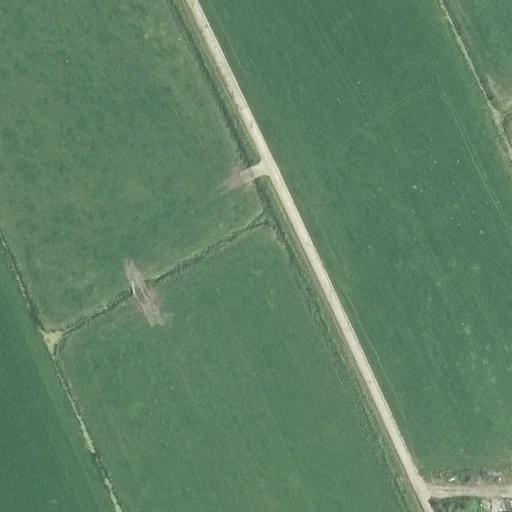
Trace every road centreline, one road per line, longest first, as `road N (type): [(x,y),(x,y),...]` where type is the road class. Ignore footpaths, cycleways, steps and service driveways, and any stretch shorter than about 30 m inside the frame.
road 1 (track): [(269,165),(435,511)]
road 2 (track): [(186,0),(269,165),(241,179)]
